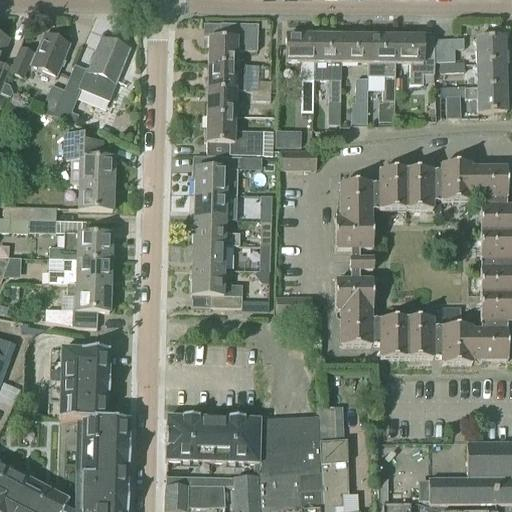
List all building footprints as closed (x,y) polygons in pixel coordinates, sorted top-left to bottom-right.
[(219,27),(218,41),(207,41),(207,67),(234,67),(235,53),(255,53),(256,27),(219,27)] [(0,96),(10,70),(0,65),(0,62),(8,41),(0,37),(0,96)] [(18,51),(8,77),(22,82),(27,68),(56,79),(69,47),(42,37),(34,57),(18,51)] [(310,118),(311,39),(284,39),(284,51),(284,66),(300,66),(300,118),(310,118)] [(339,39),(311,39),(310,118),(312,118),(312,66),(325,66),(325,84),(328,84),(327,107),(338,107),(339,66),(339,39)] [(339,66),(366,66),(367,40),(339,39),(339,66)] [(393,67),(393,40),(367,40),(366,66),(366,81),(382,81),(382,84),(381,84),(381,107),(377,107),(377,126),(393,127),(393,67)] [(422,40),(393,40),(393,67),(409,67),(409,90),(422,89),(422,80),(433,79),(432,67),(432,43),(422,44),(422,40)] [(89,73),(74,68),(64,95),(62,94),(51,122),(52,120),(74,129),(77,120),(70,117),(79,94),(106,104),(114,84),(126,51),(100,42),(89,73)] [(474,68),(503,67),(502,42),(474,42),(474,68)] [(461,43),(432,43),(432,67),(439,66),(454,66),(453,53),(461,53),(461,43)] [(454,66),(439,67),(439,77),(463,76),(463,66),(454,66)] [(234,67),(207,67),(206,94),(244,94),(245,70),(234,70),(234,67)] [(503,67),(474,68),(475,92),(503,92),(503,67)] [(350,107),(350,128),(366,128),(366,83),(354,83),(354,107),(350,107)] [(270,95),(270,85),(252,85),(252,95),(270,95)] [(51,122),(62,94),(51,90),(39,117),(51,122)] [(504,117),(503,92),(475,92),(463,93),(463,90),(439,91),(439,102),(462,101),(463,101),(463,104),(475,103),(476,117),(504,117)] [(234,120),(234,94),(206,94),(206,119),(234,120)] [(257,95),(252,95),(252,104),(269,104),(270,95),(257,95)] [(233,135),(234,120),(206,119),(205,146),(229,146),(229,158),(262,159),(262,136),(233,135)] [(299,135),(273,135),(273,152),(298,153),(299,135)] [(113,161),(101,161),(101,144),(83,143),(83,136),(62,136),(62,165),(69,165),(69,186),(78,186),(112,187),(113,161)] [(271,136),(262,136),(262,160),(270,160),(271,136)] [(279,175),(315,175),(315,156),(279,156),(279,175)] [(260,174),(260,163),(215,161),(215,173),(195,172),(194,197),(226,198),(226,199),(235,200),(236,174),(260,174)] [(331,222),(331,251),(369,251),(370,213),(429,213),(429,205),(478,206),(476,330),(430,330),(430,321),(369,321),(370,283),(355,283),(355,272),(368,273),(369,261),(355,261),(355,251),(347,251),(347,261),(346,261),(346,272),(347,272),(347,283),(331,283),(331,313),(337,313),(337,350),(376,350),(375,363),(437,364),(437,369),(469,369),(469,364),(504,365),(505,326),(511,326),(511,211),(504,212),(503,173),(468,173),(468,169),(439,169),(439,174),(377,174),(377,186),(338,186),(338,222),(331,222)] [(111,213),(112,187),(78,186),(77,212),(111,213)] [(194,197),(193,222),(225,223),(226,199),(226,198),(194,197)] [(260,200),(260,224),(270,225),(271,200),(260,200)] [(3,212),(3,223),(55,224),(55,213),(3,212)] [(193,222),(192,248),(224,249),(238,249),(238,239),(224,238),(225,223),(193,222)] [(0,223),(0,235),(54,237),(55,224),(3,223),(0,223)] [(260,224),(259,250),(269,250),(270,225),(260,224)] [(61,264),(61,262),(110,264),(111,237),(63,236),(63,252),(48,252),(48,263),(61,264)] [(192,248),(191,273),(223,274),(224,249),(192,248)] [(269,250),(259,250),(258,276),(256,275),(256,283),(261,287),(267,288),(267,276),(268,276),(269,250)] [(26,261),(8,260),(8,262),(9,262),(1,282),(19,282),(19,263),(26,263),(26,261)] [(109,289),(110,264),(61,262),(61,264),(61,275),(47,275),(47,289),(66,289),(66,288),(109,289)] [(241,290),(222,289),(223,274),(191,273),(190,299),(210,300),(209,312),(240,313),(241,290)] [(95,331),(96,314),(108,315),(109,289),(66,288),(66,289),(65,299),(74,300),(74,313),(44,313),(44,324),(83,331),(95,331)] [(52,293),(53,310),(64,309),(63,293),(52,293)] [(310,321),(311,301),(275,301),(274,321),(310,321)] [(0,344),(0,386),(14,350),(0,344)] [(126,511),(127,493),(126,493),(126,473),(128,473),(129,447),(127,447),(128,428),(128,425),(106,424),(107,399),(108,399),(108,384),(107,384),(108,357),(108,355),(80,354),(80,355),(60,354),(59,371),(49,370),(48,407),(58,408),(58,425),(81,426),(78,511),(64,511),(68,506),(0,470),(0,511),(126,511)] [(331,435),(332,409),(317,409),(316,435),(331,435)] [(164,436),(164,452),(165,452),(164,466),(251,469),(251,482),(256,482),(256,477),(259,477),(257,425),(243,424),(243,423),(227,423),(227,424),(198,423),(198,422),(181,422),(166,422),(165,436),(164,436)] [(318,447),(317,447),(317,448),(319,490),(320,511),(318,511),(317,511),(335,511),(340,510),(340,499),(348,499),(345,445),(343,446),(318,447)] [(511,447),(483,448),(465,449),(465,485),(418,485),(418,506),(427,506),(427,510),(511,508),(511,447)] [(164,481),(164,487),(187,490),(186,511),(218,511),(224,511),(222,491),(233,492),(233,511),(257,511),(257,494),(256,482),(251,482),(241,482),(232,483),(164,481)] [(408,511),(408,508),(387,509),(387,484),(378,484),(378,509),(380,509),(380,511),(408,511)] [(186,511),(187,490),(164,487),(163,511),(186,511)] [(317,511),(318,511),(320,511),(319,490),(303,491),(290,491),(291,511),(317,511)] [(291,511),(290,491),(257,494),(257,511),(291,511)]
